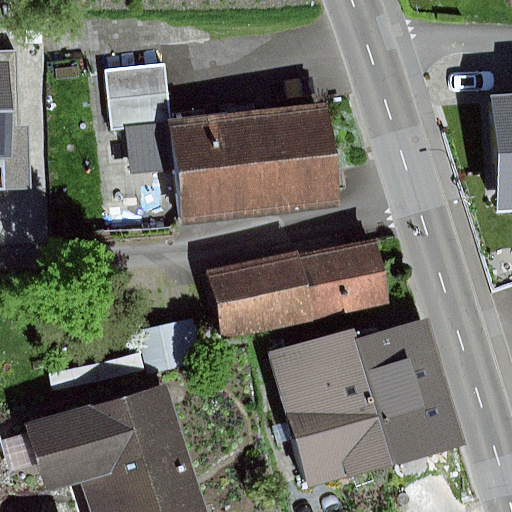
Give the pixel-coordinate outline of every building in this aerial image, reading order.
[(0,189),(30,189),(28,127),(17,128),(15,52),(0,52),(0,189)] [(165,67),(104,72),(109,127),(124,125),(170,121),(165,67)] [(511,96),(494,97),(499,211),(511,210),(511,96)] [(170,121),(124,125),(129,174),(175,169),(180,221),(335,205),(325,105),(170,121)] [(296,250),(206,271),(222,341),(392,302),(378,240),(298,259),(296,250)] [(429,318),(354,339),(389,466),(464,445),(429,318)] [(353,331),(273,353),(309,487),(389,466),(354,339),(353,331)] [(201,511),(166,384),(25,423),(44,490),(82,479),(91,511),(201,511)]
